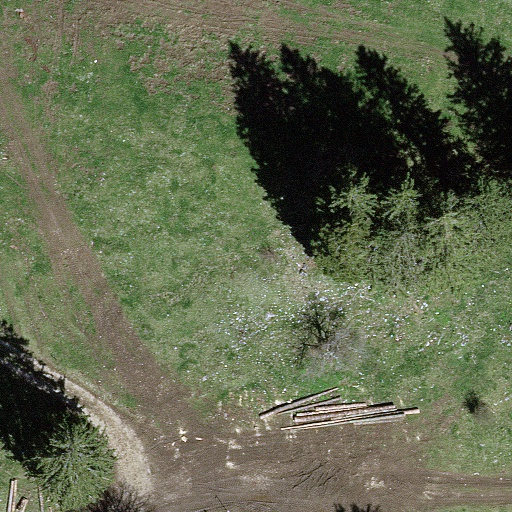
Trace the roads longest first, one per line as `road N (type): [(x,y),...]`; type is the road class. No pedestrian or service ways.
road 1 (track): [(135,482),(511,481)]
road 2 (track): [(124,511),(135,482),(121,436),(0,347)]
